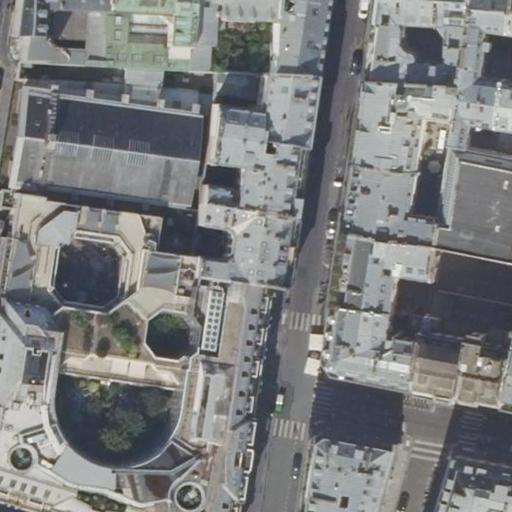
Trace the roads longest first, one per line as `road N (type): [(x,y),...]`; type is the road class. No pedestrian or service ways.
road 1 (residential): [(354,0),(290,394)]
road 2 (residential): [(437,425),(290,394)]
